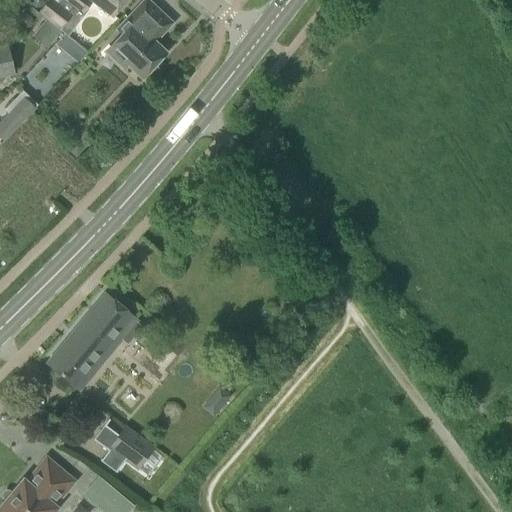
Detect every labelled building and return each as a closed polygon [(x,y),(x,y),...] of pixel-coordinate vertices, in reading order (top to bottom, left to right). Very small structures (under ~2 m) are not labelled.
[(110,19),(124,0),(47,0),(37,14),(66,37),(80,19),(79,18),(91,4),(110,19)] [(144,0),(115,32),(118,35),(102,52),(123,72),(129,66),(141,78),(165,53),(152,41),(157,36),(158,37),(171,23),(146,0),(144,0)] [(59,32),(44,20),(38,29),(53,40),(59,32)] [(79,61),(86,53),(68,36),(61,44),(79,61)] [(0,46),(0,63),(10,61),(6,45),(0,46)] [(10,61),(0,63),(0,79),(13,76),(10,61)] [(0,140),(2,142),(37,106),(21,92),(3,111),(6,114),(0,120),(0,140)] [(46,363),(62,376),(80,391),(137,322),(104,294),(46,363)] [(104,425),(93,440),(106,449),(105,450),(106,450),(100,459),(115,470),(122,461),(136,472),(154,448),(123,425),(116,435),(104,425)] [(22,480),(0,507),(0,511),(51,511),(56,507),(55,506),(74,483),(46,459),(26,483),(22,480)] [(102,511),(128,511),(133,507),(115,491),(100,510),(102,511)]
